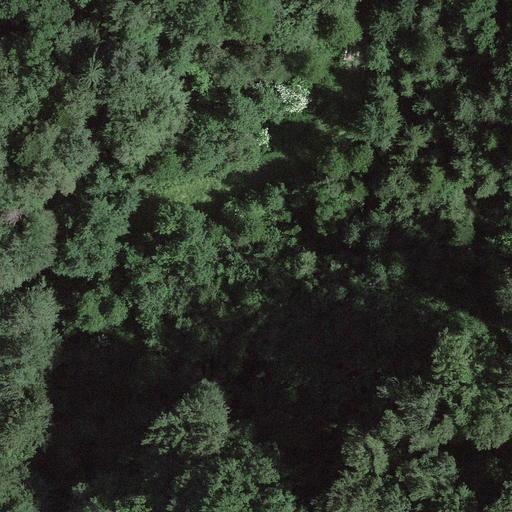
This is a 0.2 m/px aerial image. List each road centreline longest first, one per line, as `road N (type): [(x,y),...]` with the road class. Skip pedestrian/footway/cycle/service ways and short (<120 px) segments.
road 1 (track): [(367,0),(357,69),(336,127),(318,145),(283,166),(185,188),(147,219),(131,257),(134,331),(125,374),(93,465),(97,511)]
road 2 (track): [(511,422),(457,435),(421,462),(386,511)]
